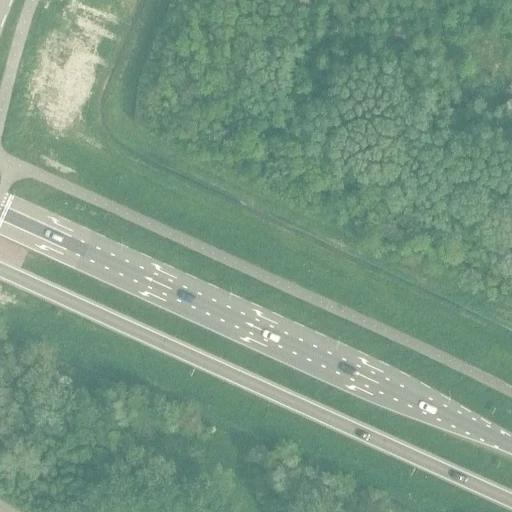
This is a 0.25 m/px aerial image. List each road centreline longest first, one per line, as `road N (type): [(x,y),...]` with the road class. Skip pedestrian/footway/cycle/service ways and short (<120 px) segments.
road 1 (primary): [(511,447),(0,212)]
road 2 (primary): [(0,271),(511,500)]
